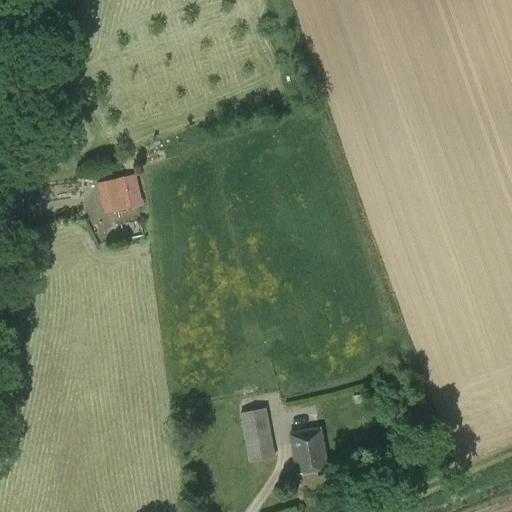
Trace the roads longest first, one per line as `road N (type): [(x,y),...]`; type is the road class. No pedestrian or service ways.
road 1 (unclassified): [(0,223),(38,0)]
road 2 (track): [(339,511),(511,451)]
